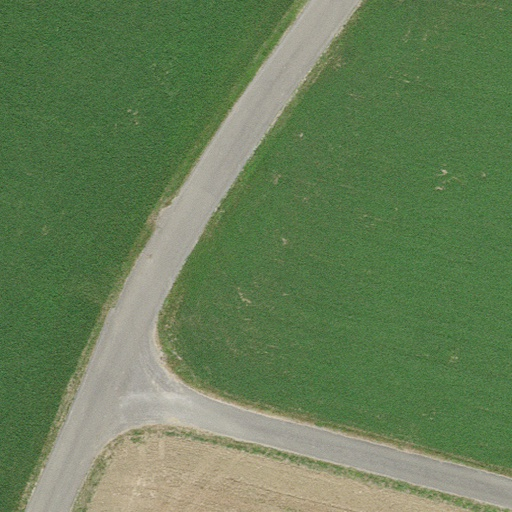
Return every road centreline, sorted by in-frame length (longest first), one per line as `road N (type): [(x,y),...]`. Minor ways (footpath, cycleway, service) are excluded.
road 1 (unclassified): [(333,0),(185,210),(47,511)]
road 2 (track): [(109,377),(166,405),(511,494)]
